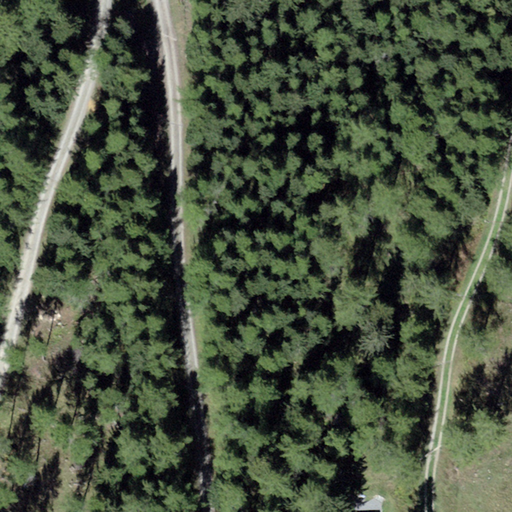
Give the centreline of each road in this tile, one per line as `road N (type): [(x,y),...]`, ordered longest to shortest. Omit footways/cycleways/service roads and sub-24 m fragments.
road 1 (track): [(164,0),(206,511)]
road 2 (track): [(0,359),(93,79),(105,0)]
road 3 (track): [(433,511),(450,342),(511,178)]
